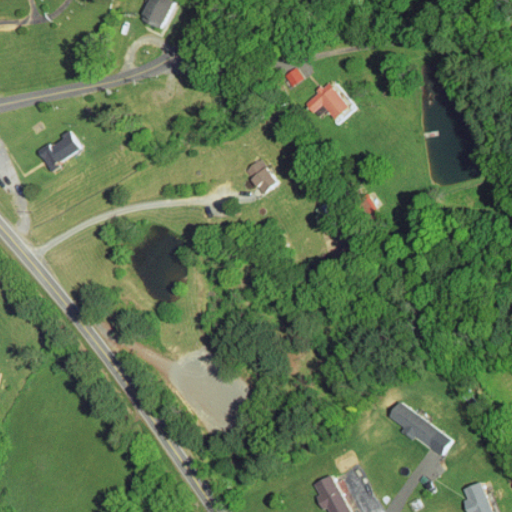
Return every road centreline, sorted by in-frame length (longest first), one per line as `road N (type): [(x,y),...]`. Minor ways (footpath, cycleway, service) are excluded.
road 1 (secondary): [(217,511),(0,225)]
road 2 (residential): [(161,63),(208,75),(416,40),(511,52)]
road 3 (tertiary): [(0,106),(150,69),(196,40),(226,0)]
